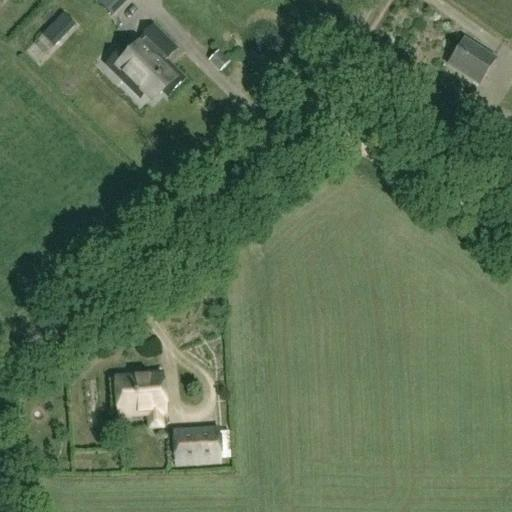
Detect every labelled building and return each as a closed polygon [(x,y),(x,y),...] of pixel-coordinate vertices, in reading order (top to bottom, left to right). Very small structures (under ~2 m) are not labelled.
[(93,0),(107,13),(119,0),(93,0)] [(66,22),(81,15),(75,1),(60,7),(66,22)] [(145,95),(153,102),(163,92),(168,97),(184,81),(162,59),(174,47),(153,27),(141,39),(146,44),(142,48),(139,45),(117,67),(127,77),(122,82),(140,99),(145,95)] [(49,28),(42,36),(54,48),(61,41),(49,28)] [(464,40),(447,67),(479,87),(496,61),(464,40)] [(208,62),(219,73),(229,64),(218,52),(208,62)] [(511,134),(510,134),(511,131),(511,130),(469,104),(454,128),(497,155),(500,150),(511,156),(511,134)] [(160,282),(155,287),(159,292),(165,288),(160,282)] [(189,285),(152,302),(160,319),(196,302),(189,285)] [(160,415),(166,414),(163,377),(115,381),(118,418),(148,416),(149,429),(161,428),(160,415)] [(218,430),(172,433),(175,473),(221,470),(218,430)]
